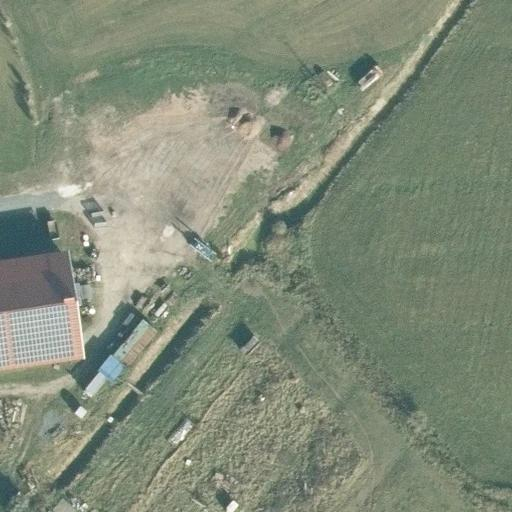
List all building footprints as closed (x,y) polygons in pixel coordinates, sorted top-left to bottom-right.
[(154,42),(137,47),(145,78),(163,73),(154,42)] [(90,159),(75,180),(88,189),(103,168),(90,159)] [(186,206),(197,210),(208,182),(197,178),(186,206)] [(71,255),(0,265),(0,372),(87,359),(71,255)] [(150,303),(188,274),(182,266),(144,295),(150,303)] [(114,379),(118,383),(134,366),(127,360),(158,325),(151,318),(88,388),(98,397),(114,379)]
